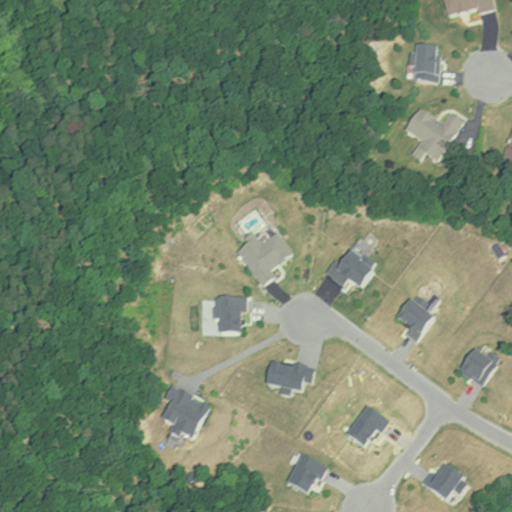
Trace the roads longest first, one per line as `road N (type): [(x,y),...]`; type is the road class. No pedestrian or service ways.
road 1 (residential): [(511,436),(443,408),(383,355),(312,314)]
road 2 (residential): [(443,408),(370,506)]
